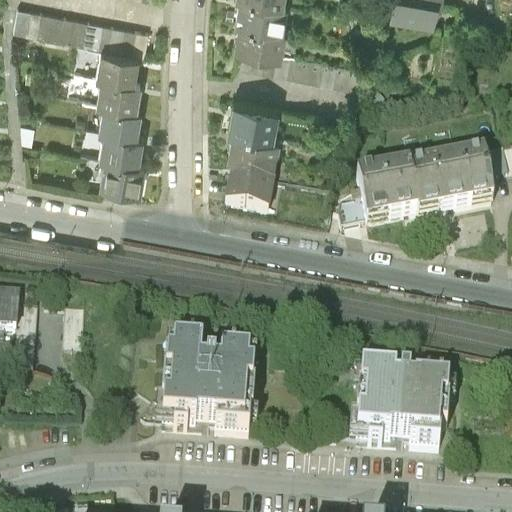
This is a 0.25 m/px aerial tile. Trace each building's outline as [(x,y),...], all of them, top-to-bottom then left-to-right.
[(279,1),(274,0),(237,0),(236,8),(234,19),(235,19),(237,20),(278,27),(282,2),(279,1)] [(384,0),(382,13),(435,23),(439,0),(384,0)] [(147,29),(19,7),(13,30),(84,43),(100,46),(142,54),(145,54),(147,29)] [(278,27),(237,20),(234,35),(233,45),(239,46),(276,53),(281,27),(278,27)] [(142,54),(100,46),(94,73),(99,75),(137,81),(140,63),(142,54)] [(239,46),(234,70),(236,70),(354,92),(358,68),(276,53),(239,46)] [(137,81),(99,75),(95,101),(101,103),(138,109),(141,90),(142,82),(137,81)] [(274,106),(233,99),(231,113),(228,127),(232,128),(269,134),(274,106)] [(138,109),(101,103),(97,128),(102,129),(139,137),(142,119),(144,110),(138,109)] [(343,151),(346,130),(324,126),(320,147),(343,151)] [(269,134),(232,128),(229,142),(227,156),(230,157),(267,163),(272,135),(269,134)] [(139,137),(102,129),(97,156),(102,157),(141,165),(142,160),(145,143),(145,139),(139,137)] [(141,165),(102,157),(99,183),(141,192),(144,174),(145,166),(141,165)] [(267,163),(230,157),(228,170),(226,185),(228,185),(265,192),(270,164),(267,163)] [(511,157),(480,165),(485,188),(511,182),(511,157)] [(480,165),(437,173),(448,220),(469,216),(490,212),(485,188),(480,165)] [(425,224),(448,220),(437,173),(395,181),(404,228),(425,224)] [(395,181),(376,184),(386,231),(391,231),(402,228),(404,228),(395,181)] [(367,235),(386,231),(376,184),(358,188),(361,200),(367,235)] [(265,192),(228,185),(226,199),(223,214),(264,221),(269,192),(265,192)] [(17,305),(0,303),(0,337),(14,338),(16,313),(17,305)] [(34,344),(36,315),(16,313),(14,338),(14,342),(34,344)] [(83,319),(65,317),(63,355),(80,357),(83,319)] [(31,379),(34,344),(14,342),(11,377),(31,379)] [(162,410),(160,428),(172,428),(172,434),(186,436),(186,429),(194,430),(194,428),(204,429),(214,430),(213,438),(247,440),(248,422),(250,422),(253,394),(251,394),(252,376),(246,375),(247,362),(232,361),(232,359),(230,358),(229,361),(219,360),(218,373),(213,373),(213,367),(204,366),(204,372),(199,372),(200,352),(172,350),(171,363),(165,363),(164,381),(162,381),(160,409),(162,410)] [(394,381),(360,378),(358,396),(356,396),(354,425),(356,425),(355,443),(366,443),(366,449),(380,451),(380,445),(388,445),(389,444),(398,444),(408,445),(407,453),(437,455),(437,437),(443,438),(446,409),(444,409),(446,391),(439,390),(439,389),(437,388),(436,390),(412,388),(412,390),(407,390),(408,382),(399,381),(398,389),(393,389),(394,381)]
